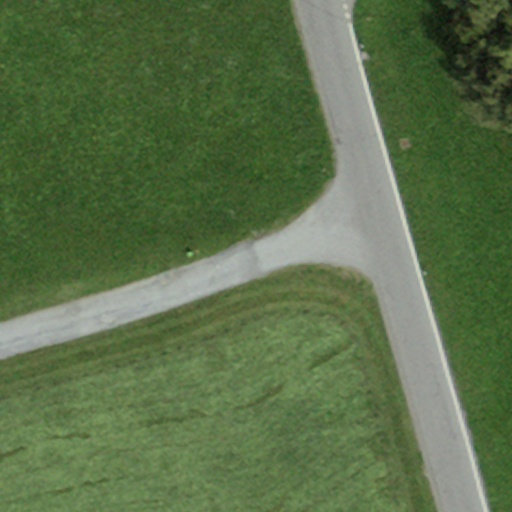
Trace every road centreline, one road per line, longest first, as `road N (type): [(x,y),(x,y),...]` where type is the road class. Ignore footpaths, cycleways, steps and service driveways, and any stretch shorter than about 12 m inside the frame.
road 1 (tertiary): [(470,511),(319,0)]
road 2 (track): [(380,220),(0,349)]
